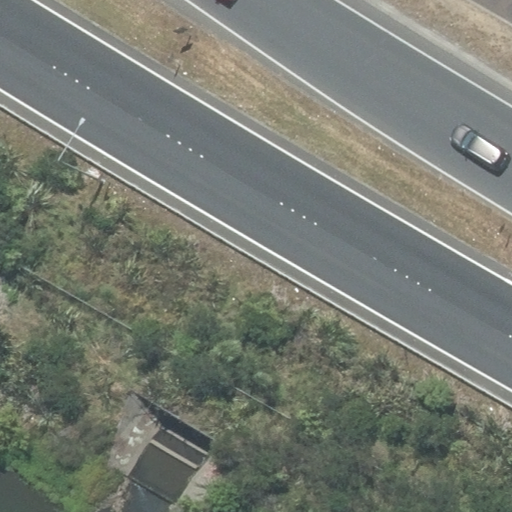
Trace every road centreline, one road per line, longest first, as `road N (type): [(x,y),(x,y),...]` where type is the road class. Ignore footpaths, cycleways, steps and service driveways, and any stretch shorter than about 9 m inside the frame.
road 1 (trunk): [(511,336),(0,33)]
road 2 (motorway): [(511,162),(253,0)]
